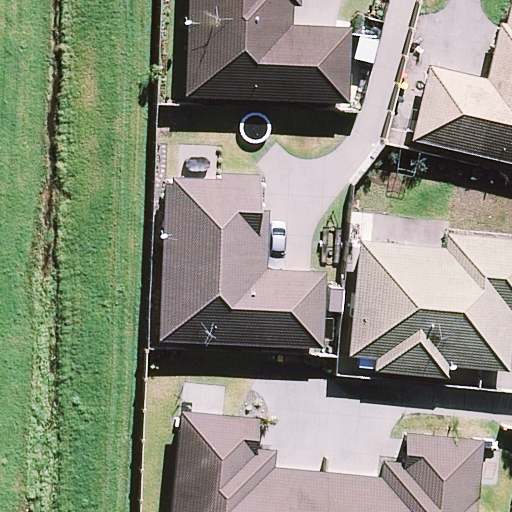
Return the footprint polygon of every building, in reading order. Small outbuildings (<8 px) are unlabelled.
[(296,1),(295,0),(181,0),(179,93),(344,98),(346,25),(289,23),(289,1),(296,1)] [(511,0),(507,0),(503,20),(496,19),(483,76),(425,63),(409,137),(511,159),(511,0)] [(256,177),(162,173),(154,337),(318,344),(321,277),(321,268),(262,265),(265,205),(255,204),(256,177)] [(511,236),(440,230),(438,245),(354,237),(344,351),(371,354),(370,367),(443,373),(444,362),(505,367),(510,311),(511,311),(511,236)] [(315,511),(319,470),(265,465),(268,440),(250,438),(252,416),(177,409),(167,511),(315,511)] [(319,470),(315,511),(471,511),(478,439),(478,436),(399,429),(397,458),(374,456),(372,474),(319,470)]
